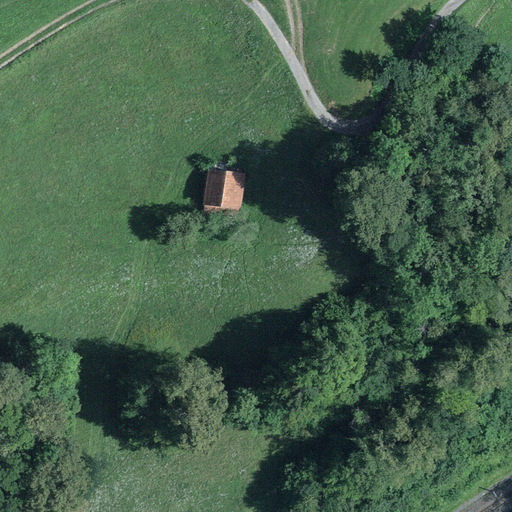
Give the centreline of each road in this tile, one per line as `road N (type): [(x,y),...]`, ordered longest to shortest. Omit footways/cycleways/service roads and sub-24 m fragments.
road 1 (track): [(458,0),(412,52),(381,114),(346,128),(329,121),(247,0)]
road 2 (track): [(103,0),(0,65)]
